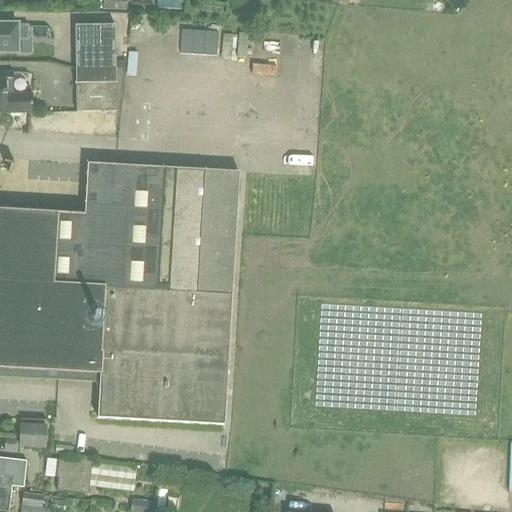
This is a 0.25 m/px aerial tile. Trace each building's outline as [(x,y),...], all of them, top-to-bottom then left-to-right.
[(0,53),(3,54),(3,53),(17,53),(17,39),(27,39),(27,26),(17,26),(17,25),(3,25),(3,24),(0,24),(0,53)] [(115,69),(115,26),(74,26),(75,69),(115,69)] [(186,62),(226,64),(227,38),(187,37),(186,62)] [(116,112),(115,69),(75,69),(75,112),(116,112)] [(13,73),(0,72),(0,113),(32,112),(31,93),(13,93),(13,73)] [(87,164),(84,215),(0,209),(0,368),(99,374),(98,387),(97,418),(223,425),(238,172),(87,164)] [(45,447),(46,427),(21,426),(20,446),(45,447)] [(59,460),(58,460),(56,477),(58,477),(56,490),(88,494),(89,486),(133,491),(136,468),(59,459),(59,460)] [(9,511),(14,479),(3,478),(3,477),(0,476),(0,511),(5,511),(9,511)] [(43,496),(22,494),(21,507),(41,509),(43,496)] [(54,511),(72,511),(73,496),(55,496),(54,511)]
